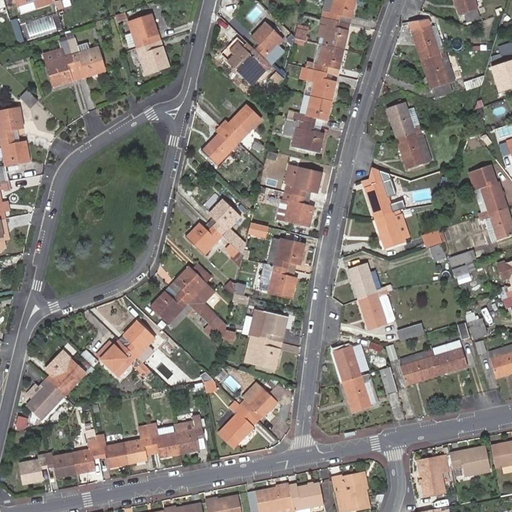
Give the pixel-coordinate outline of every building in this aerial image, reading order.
[(15,0),(19,10),(38,4),(50,0),(15,0)] [(55,0),(50,0),(38,4),(40,11),(57,5),(55,0)] [(333,0),(325,0),(323,10),(327,11),(330,12),(333,0)] [(342,14),(352,17),(356,0),(333,0),(330,12),(327,11),(325,18),(340,22),(342,14)] [(475,0),(454,0),(461,16),(479,10),(475,0)] [(124,14),(115,17),(117,23),(126,21),(124,14)] [(134,21),(142,47),(153,43),(151,36),(163,32),(157,14),(134,21)] [(290,32),(283,26),(279,30),(263,14),(242,37),(246,41),(265,22),(283,40),(290,32)] [(340,22),(350,24),(352,17),(342,14),(340,22)] [(322,44),(344,50),(348,31),(339,29),(340,22),(325,18),(323,25),(321,24),(318,36),(324,37),(322,44)] [(21,19),(14,20),(19,43),(25,42),(21,19)] [(282,41),(283,40),(265,22),(246,41),(255,50),(268,62),(273,57),(272,55),(270,53),(282,41)] [(339,29),(348,31),(350,24),(340,22),(339,29)] [(437,52),(435,47),(427,23),(422,25),(421,22),(407,24),(409,30),(420,58),(437,52)] [(298,30),(296,38),(306,41),(308,32),(298,30)] [(153,43),(165,39),(163,32),(151,36),(153,43)] [(246,41),(242,37),(239,34),(233,40),(236,42),(224,55),(228,60),(241,47),(250,55),(255,50),(246,41)] [(167,47),(165,39),(153,43),(156,50),(167,47)] [(74,40),(69,42),(79,72),(85,69),(89,81),(106,75),(99,51),(80,57),(74,40)] [(270,53),(272,55),(285,43),(282,41),(270,53)] [(79,72),(69,42),(60,45),(62,51),(45,56),(57,91),(75,85),(72,74),(79,72)] [(153,43),(142,47),(149,71),(173,63),(167,47),(156,50),(153,43)] [(306,61),(304,68),(327,73),(329,66),(335,68),(339,69),(344,50),(322,44),(318,43),(313,63),(306,61)] [(257,75),(269,63),(268,62),(255,50),(250,55),(241,47),(228,60),(235,66),(240,71),(246,78),(253,72),(257,75)] [(511,59),(511,49),(501,54),(494,54),(493,64),(504,61),(504,62),(511,59)] [(440,60),(437,52),(420,58),(432,91),(454,83),(446,58),(440,60)] [(445,54),(437,52),(440,60),(446,58),(445,54)] [(511,60),(491,67),(498,92),(511,87),(511,60)] [(304,68),(302,67),(299,78),(306,79),(313,81),(310,96),(332,101),(336,84),(331,82),(326,81),(327,73),(304,68)] [(79,72),(83,83),(89,81),(85,69),(79,72)] [(275,71),(269,76),(275,82),(280,76),(275,71)] [(75,85),(83,83),(79,72),(72,74),(75,85)] [(485,75),(465,83),(468,92),(482,87),(485,75)] [(306,79),(303,95),(310,96),(313,81),(306,79)] [(38,101),(28,92),(21,99),(30,108),(38,101)] [(310,96),(303,95),(299,113),(301,114),(305,115),(310,96)] [(293,112),(291,119),(292,119),(299,121),(315,125),(317,117),(321,119),(327,120),(332,101),(310,96),(305,115),(301,114),(299,113),(293,112)] [(0,140),(2,140),(15,137),(13,130),(18,129),(25,128),(20,106),(0,109),(0,127),(1,134),(0,133),(0,140)] [(386,114),(396,143),(416,136),(415,133),(421,131),(423,130),(415,109),(407,112),(405,106),(386,114)] [(230,125),(225,130),(243,146),(264,125),(250,110),(233,127),(230,125)] [(292,119),(291,121),(285,120),(281,133),(292,136),(290,145),(297,147),(319,153),(324,135),(318,133),(313,132),(315,125),(299,121),(292,119)] [(243,146),(225,130),(220,135),(223,138),(207,155),(221,169),(243,146)] [(427,167),(426,164),(417,140),(416,136),(396,143),(407,174),(427,167)] [(15,137),(2,140),(8,171),(32,167),(28,143),(20,144),(16,145),(15,137)] [(417,140),(426,164),(433,161),(425,137),(423,138),(417,140)] [(263,147),(255,143),(252,150),(260,154),(263,147)] [(274,164),(276,156),(268,154),(266,162),(274,164)] [(297,169),(288,166),(287,173),(295,175),(297,169)] [(481,219),(508,210),(500,185),(497,185),(494,176),(491,177),(488,168),(470,174),(476,192),(482,190),(489,212),(483,214),(479,215),(481,219)] [(321,174),(297,169),(295,175),(287,173),(284,185),(285,185),(283,193),(304,198),(306,191),(317,193),(321,174)] [(0,183),(11,181),(9,173),(6,174),(5,173),(0,173),(0,183)] [(372,190),(365,193),(376,223),(395,217),(394,212),(398,211),(408,208),(405,199),(391,204),(385,186),(387,179),(371,175),(369,181),(372,190)] [(369,181),(362,183),(365,193),(372,190),(369,181)] [(482,190),(476,192),(483,214),(489,212),(482,190)] [(292,195),(283,193),(282,199),(280,200),(275,218),(286,221),(308,227),(313,208),(302,205),(304,198),(292,195)] [(212,221),(209,224),(224,238),(227,234),(241,220),(223,202),(208,217),(212,221)] [(511,237),(511,221),(508,210),(481,219),(482,222),(485,221),(492,244),(498,242),(511,237)] [(395,217),(403,240),(410,237),(402,215),(400,215),(395,217)] [(405,245),(403,240),(395,217),(376,223),(386,251),(405,245)] [(207,221),(205,220),(199,226),(203,230),(209,224),(207,221)] [(203,230),(199,226),(187,239),(205,257),(224,238),(209,224),(203,230)] [(248,234),(266,239),(269,229),(251,224),(248,234)] [(0,248),(8,247),(5,227),(0,227),(0,248)] [(451,253),(443,231),(440,232),(447,254),(451,253)] [(227,241),(228,241),(243,255),(245,247),(239,242),(237,244),(231,237),(227,241)] [(221,249),(228,241),(227,241),(224,238),(205,257),(209,261),(221,249)] [(268,260),(267,264),(275,266),(286,269),(288,262),(293,263),(294,263),(299,265),(304,246),(281,240),(281,241),(276,262),(275,262),(268,260)] [(273,240),(268,260),(275,262),(276,262),(281,241),(273,240)] [(243,255),(228,241),(221,249),(232,259),(230,261),(239,270),(242,258),(243,255)] [(443,247),(429,252),(432,264),(447,259),(443,247)] [(470,257),(451,263),(453,271),(467,266),(473,264),(470,257)] [(267,264),(265,264),(260,283),(270,285),(268,292),(291,298),(296,280),(290,278),(284,277),(286,269),(275,266),(267,264)] [(473,264),(467,266),(468,269),(470,276),(476,274),(473,264)] [(511,264),(506,266),(506,264),(499,266),(503,281),(511,279),(511,282),(511,287),(508,289),(508,287),(501,289),(503,295),(509,293),(511,291),(511,264)] [(196,265),(190,272),(205,286),(210,279),(196,265)] [(349,273),(360,302),(377,296),(388,292),(386,287),(384,288),(375,291),(369,273),(367,266),(349,273)] [(187,268),(173,283),(182,292),(178,296),(188,305),(192,309),(208,324),(215,331),(223,338),(225,327),(215,317),(202,305),(213,294),(205,286),(190,272),(187,268)] [(470,276),(468,269),(456,274),(458,280),(470,276)] [(378,270),(369,273),(375,291),(384,288),(378,270)] [(173,283),(169,287),(171,289),(178,296),(182,292),(173,283)] [(230,283),(225,289),(233,297),(233,294),(235,286),(234,286),(233,286),(233,285),(232,285),(231,285),(231,284),(230,284),(231,284),(230,284),(230,283)] [(270,285),(260,283),(259,290),(268,292),(270,285)] [(236,295),(244,297),(247,287),(238,285),(236,295)] [(171,289),(169,287),(164,292),(173,301),(178,296),(171,289)] [(188,305),(178,296),(173,301),(164,292),(150,306),(169,324),(188,305)] [(377,296),(360,302),(370,331),(387,326),(378,300),(389,296),(388,292),(377,296)] [(378,300),(387,326),(399,321),(391,296),(389,296),(378,300)] [(174,329),(192,309),(188,305),(169,324),(174,329)] [(255,310),(250,335),(251,335),(257,337),(264,312),(255,310)] [(286,318),(264,312),(257,337),(269,340),(270,334),(282,336),(286,318)] [(469,322),(472,333),(486,329),(483,318),(477,320),(469,322)] [(142,363),(143,363),(154,353),(148,348),(155,340),(136,321),(122,335),(132,345),(128,349),(142,363)] [(215,331),(208,324),(202,330),(208,337),(215,331)] [(466,324),(458,326),(463,343),(470,340),(466,324)] [(422,325),(399,332),(402,341),(425,334),(422,325)] [(486,329),(472,333),(474,341),(488,337),(486,329)] [(232,339),(234,331),(226,330),(224,337),(232,339)] [(269,340),(280,343),(282,336),(270,334),(269,340)] [(122,335),(118,339),(120,341),(128,349),(132,345),(122,335)] [(257,337),(251,335),(244,362),(251,363),(257,337)] [(257,337),(251,363),(274,369),(278,351),(267,348),(269,340),(257,337)] [(169,356),(178,346),(170,338),(161,348),(169,356)] [(120,341),(118,339),(113,345),(123,355),(128,349),(120,341)] [(278,351),(280,343),(269,340),(267,348),(278,351)] [(433,352),(435,358),(462,350),(459,341),(433,349),(433,352)] [(474,343),(478,357),(484,355),(480,341),(474,343)] [(110,342),(95,357),(98,360),(113,345),(110,342)] [(371,349),(381,352),(384,345),(373,342),(371,349)] [(391,365),(402,362),(401,359),(396,344),(386,346),(391,365)] [(123,355),(113,345),(98,360),(118,379),(131,365),(134,369),(135,370),(142,363),(128,349),(123,355)] [(353,346),(363,377),(370,375),(361,345),(353,346)] [(491,361),(511,355),(511,345),(489,352),(491,361)] [(345,383),(363,377),(353,346),(335,352),(345,383)] [(435,358),(432,359),(437,376),(467,368),(462,350),(435,358)] [(403,367),(428,359),(426,354),(426,351),(401,359),(402,362),(403,367)] [(63,354),(46,371),(49,373),(66,356),(64,353),(63,354)] [(511,374),(511,355),(491,361),(496,379),(511,374)] [(46,371),(42,376),(59,393),(82,371),(66,356),(49,373),(46,371)] [(432,359),(428,359),(403,367),(401,367),(406,385),(437,376),(432,359)] [(121,382),(134,369),(131,365),(118,379),(121,382)] [(391,368),(382,372),(389,397),(399,394),(391,368)] [(370,375),(363,377),(345,383),(353,414),(371,409),(364,382),(371,380),(370,375)] [(59,393),(42,376),(37,381),(39,384),(23,401),(38,415),(59,393)] [(205,382),(206,389),(214,387),(213,380),(205,382)] [(379,407),(371,380),(364,382),(371,409),(379,407)] [(275,402),(285,392),(278,385),(276,387),(269,382),(261,389),(275,402)] [(244,400),(239,405),(252,418),(257,413),(260,417),(262,419),(276,404),(275,402),(261,389),(255,384),(242,398),(244,400)] [(239,405),(236,402),(231,407),(238,414),(218,435),(227,444),(233,438),(238,443),(253,428),(252,427),(247,423),(252,418),(239,405)] [(192,423),(173,427),(174,433),(178,454),(198,450),(197,440),(203,439),(198,418),(191,419),(192,423)] [(247,423),(252,427),(256,422),(252,418),(247,423)] [(28,427),(36,429),(38,423),(30,421),(28,427)] [(146,425),(146,427),(148,434),(151,449),(158,448),(161,457),(178,454),(174,433),(172,433),(156,436),(155,430),(153,423),(146,425)] [(162,429),(155,430),(156,436),(172,433),(171,426),(162,427),(162,429)] [(139,439),(123,443),(127,463),(146,460),(144,451),(151,449),(148,434),(146,427),(137,429),(139,439)] [(95,436),(94,430),(84,433),(87,450),(71,453),(75,473),(95,470),(94,467),(93,460),(99,459),(95,436)] [(127,463),(123,443),(105,446),(102,435),(95,436),(99,459),(107,458),(109,464),(109,467),(127,463)] [(233,438),(227,444),(232,449),(238,443),(233,438)] [(511,467),(511,444),(497,448),(491,450),(494,468),(501,467),(501,470),(511,467)] [(485,450),(449,457),(452,471),(461,469),(464,479),(490,474),(485,450)] [(75,473),(71,453),(52,456),(51,453),(45,454),(48,469),(54,468),(56,477),(75,473)] [(48,469),(45,454),(38,455),(39,459),(19,463),(23,483),(42,480),(41,470),(48,469)] [(99,459),(101,466),(109,464),(107,458),(99,459)] [(436,464),(419,467),(421,479),(419,483),(417,483),(417,486),(419,486),(422,500),(442,495),(438,476),(446,474),(443,459),(435,461),(436,464)] [(42,480),(49,478),(48,469),(41,470),(42,480)] [(361,493),(358,479),(340,482),(339,480),(331,481),(336,511),(359,511),(367,511),(363,493),(361,493)] [(296,489),(289,490),(292,511),(309,511),(334,507),(330,485),(318,488),(317,485),(296,489)] [(292,511),(289,490),(254,497),(257,511),(292,511)] [(238,511),(236,501),(205,508),(205,511),(238,511)]
